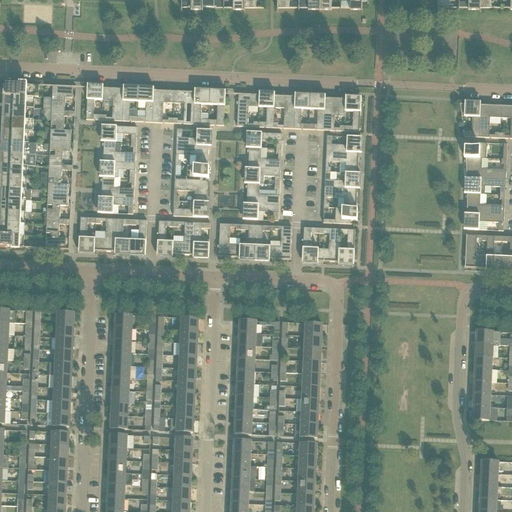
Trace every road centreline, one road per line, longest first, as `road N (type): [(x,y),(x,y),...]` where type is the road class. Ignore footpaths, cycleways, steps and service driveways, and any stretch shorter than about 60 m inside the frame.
road 1 (residential): [(0,68),(511,92)]
road 2 (residential): [(78,511),(89,270)]
road 3 (residential): [(202,511),(214,276)]
road 4 (residential): [(329,511),(334,286)]
road 5 (residential): [(464,511),(457,418),(461,297),(468,291)]
road 6 (residential): [(89,270),(214,276)]
road 7 (residential): [(214,276),(334,286)]
